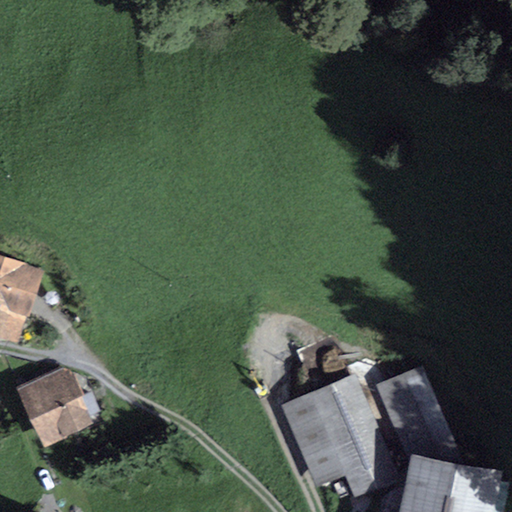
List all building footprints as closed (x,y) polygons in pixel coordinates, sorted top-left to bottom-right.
[(38,272),(3,261),(0,269),(0,326),(18,333),(38,272)] [(440,456),(459,448),(424,368),(388,384),(416,452),(440,456)] [(88,419),(86,414),(96,410),(88,391),(83,393),(78,384),(73,387),(65,370),(50,377),(48,373),(24,383),(50,439),(88,419)] [(395,475),(353,377),(315,393),(357,491),(395,475)] [(416,455),(403,511),(490,511),(499,472),(416,455)]
